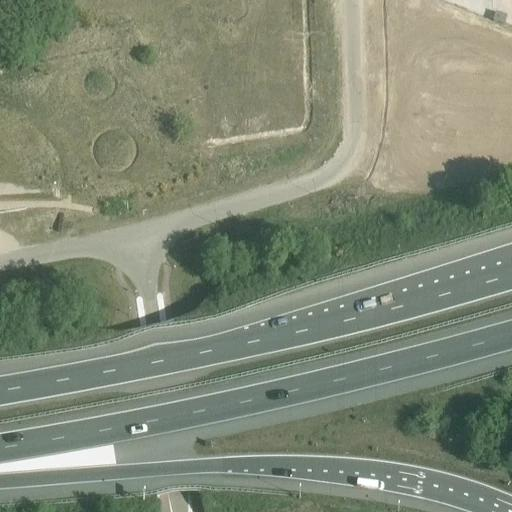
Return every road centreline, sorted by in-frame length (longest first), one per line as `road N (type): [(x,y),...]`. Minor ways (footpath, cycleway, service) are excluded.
road 1 (motorway): [(511,274),(229,349),(0,392)]
road 2 (motorway): [(0,448),(191,413),(511,334)]
road 3 (motorway): [(0,474),(349,465),(443,479),(511,503)]
road 4 (unclassified): [(137,235),(295,189),(336,169),(353,143),(350,0)]
road 5 (unclassified): [(179,511),(137,235)]
road 6 (unclassified): [(0,257),(137,235)]
